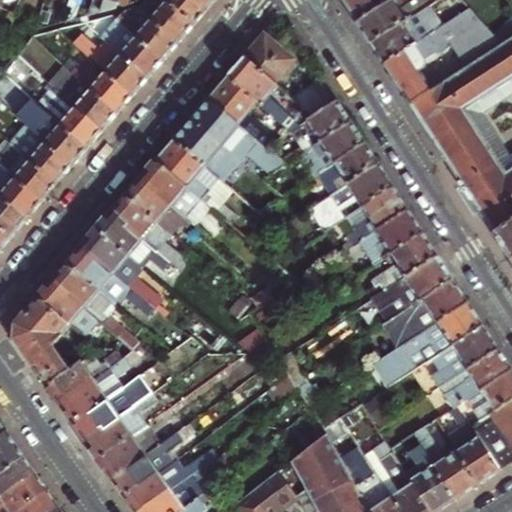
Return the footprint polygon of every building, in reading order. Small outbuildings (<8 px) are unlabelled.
[(119,0),(118,6),(123,8),(130,4),(131,0),(119,0)] [(168,0),(167,2),(195,26),(217,0),(168,0)] [(341,0),(358,25),(379,11),(371,0),(341,0)] [(396,0),(379,11),(358,25),(365,36),(372,46),(430,8),(442,0),(396,0)] [(188,35),(195,26),(167,2),(151,20),(180,44),(188,35)] [(430,8),(372,46),(380,59),(386,67),(434,35),(426,23),(435,16),(430,8)] [(434,35),(386,67),(399,88),(411,106),(433,92),(420,73),(426,69),(426,62),(439,54),(435,47),(448,39),(447,36),(451,33),(471,52),(459,60),(466,71),(502,47),(492,36),(470,12),(434,35)] [(174,51),(180,44),(151,20),(143,30),(124,14),(117,21),(165,62),(174,51)] [(158,69),(165,62),(117,21),(103,39),(122,55),(150,79),(158,69)] [(257,48),(246,60),(275,87),(296,62),(266,37),(257,48)] [(433,92),(411,106),(438,147),(495,235),(511,224),(511,157),(511,158),(483,116),(511,97),(511,40),(502,47),(466,71),(433,92)] [(144,86),(150,79),(122,55),(114,64),(94,48),(87,56),(106,73),(135,97),(144,86)] [(275,87),(246,60),(238,70),(229,80),(259,105),(279,122),(286,114),(270,100),(279,90),(275,87)] [(70,61),(65,66),(72,72),(76,67),(70,61)] [(113,122),(119,115),(90,90),(71,74),(64,67),(49,85),(75,108),(104,133),(113,122)] [(130,103),(135,97),(106,73),(99,81),(85,69),(84,70),(82,72),(77,68),(71,74),(90,90),(119,115),(130,103)] [(259,105),(229,80),(221,90),(210,103),(266,151),(281,141),(251,115),(259,105)] [(314,120),(338,104),(332,95),(323,81),(292,101),(314,120)] [(99,139),(104,133),(75,108),(49,85),(33,103),(60,126),(89,151),(99,139)] [(85,155),(89,151),(60,126),(33,103),(19,120),(27,127),(74,168),(85,155)] [(266,151),(210,103),(200,114),(184,133),(175,142),(223,184),(247,156),(272,177),(276,175),(286,168),(280,163),(266,151)] [(298,160),(352,125),(347,117),(338,104),(314,120),(291,135),(301,150),(280,163),(286,168),(298,160)] [(319,176),(366,146),(361,138),(352,125),(298,160),(312,181),(319,176)] [(69,173),(74,168),(27,127),(11,145),(59,186),(69,173)] [(54,192),(59,186),(11,145),(6,141),(0,147),(0,166),(15,179),(44,203),(54,192)] [(223,184),(175,142),(169,150),(157,164),(212,210),(232,228),(239,220),(224,207),(235,194),(223,184)] [(333,197),(379,167),(374,158),(366,146),(319,176),(333,197)] [(212,210),(157,164),(152,170),(143,180),(197,227),(212,210)] [(39,209),(44,203),(15,179),(0,166),(0,196),(29,221),(39,209)] [(349,221),(395,190),(390,182),(379,167),(333,197),(310,212),(326,236),(349,221)] [(276,175),(272,177),(264,182),(283,199),(295,192),(276,175)] [(197,227),(143,180),(137,187),(128,197),(173,236),(181,227),(195,238),(201,231),(197,227)] [(360,245),(410,213),(404,204),(395,190),(349,221),(357,234),(344,242),(346,245),(338,250),(342,256),(360,245)] [(23,227),(29,221),(0,196),(0,227),(13,239),(23,227)] [(173,236),(128,197),(123,204),(114,214),(171,264),(182,273),(184,270),(181,259),(165,245),(173,236)] [(387,260),(424,236),(418,225),(410,213),(360,245),(375,268),(387,260)] [(171,264),(114,214),(107,221),(99,230),(144,269),(152,260),(165,271),(171,264)] [(511,224),(495,235),(494,235),(502,247),(511,262),(511,261),(511,224)] [(0,253),(13,239),(0,227),(0,253)] [(144,269),(99,230),(94,236),(86,247),(158,309),(166,301),(138,276),(144,269)] [(372,302),(439,259),(432,248),(424,236),(387,260),(393,269),(371,283),(375,289),(367,295),(372,302)] [(158,309),(86,247),(80,252),(71,264),(120,308),(123,310),(129,304),(149,321),(158,309)] [(387,325),(454,282),(449,274),(439,259),(372,302),(387,325)] [(120,308),(71,264),(66,270),(54,283),(97,322),(100,324),(132,353),(134,351),(140,347),(109,320),(120,308)] [(298,285),(284,272),(270,289),(280,297),(298,285)] [(398,350),(469,304),(463,295),(454,282),(387,325),(384,328),(398,350)] [(97,322),(54,283),(47,291),(39,301),(69,327),(85,341),(100,324),(97,322)] [(270,291),(251,304),(259,310),(278,298),(270,291)] [(69,327),(39,301),(18,326),(17,333),(16,341),(44,382),(47,387),(71,371),(53,346),(69,327)] [(248,309),(240,302),(230,313),(239,320),(248,309)] [(433,361),(484,328),(478,319),(469,304),(398,350),(372,367),(387,390),(433,361)] [(267,321),(260,311),(254,316),(260,326),(267,321)] [(440,389),(499,351),(493,341),(484,328),(433,361),(441,374),(433,379),(440,389)] [(256,334),(236,348),(247,357),(264,345),(256,334)] [(194,340),(168,358),(180,375),(210,353),(194,340)] [(76,392),(59,404),(68,416),(73,424),(122,389),(115,380),(142,361),(134,351),(132,353),(122,360),(94,380),(97,385),(80,396),(76,392)] [(459,408),(511,373),(511,370),(508,364),(499,351),(440,389),(454,411),(459,408)] [(71,371),(47,387),(55,398),(59,404),(76,392),(80,396),(97,385),(94,380),(122,360),(118,355),(104,365),(102,363),(88,373),(81,364),(71,371)] [(290,355),(280,362),(290,377),(295,385),(305,379),(290,355)] [(496,413),(511,403),(511,373),(459,408),(464,415),(473,409),(482,423),(496,413)] [(122,389),(73,424),(80,435),(85,441),(103,429),(105,432),(121,422),(119,417),(153,394),(147,386),(141,377),(122,389)] [(295,385),(290,377),(267,394),(279,410),(300,392),(295,385)] [(305,379),(295,385),(300,392),(310,407),(323,399),(316,388),(312,390),(305,379)] [(103,429),(85,441),(92,452),(99,461),(148,426),(139,414),(158,402),(153,394),(119,417),(121,422),(105,432),(103,429)] [(375,398),(365,405),(376,421),(387,415),(375,398)] [(473,428),(501,472),(511,464),(511,403),(496,413),(482,423),(473,428)] [(458,453),(480,486),(490,479),(501,472),(473,428),(464,415),(459,408),(454,411),(452,412),(462,428),(464,426),(467,431),(451,441),(458,453)] [(357,418),(346,425),(352,433),(362,426),(357,418)] [(148,426),(99,461),(106,472),(110,478),(128,466),(130,470),(147,458),(145,454),(176,432),(183,427),(178,420),(155,436),(148,426)] [(328,436),(333,444),(349,433),(341,421),(325,431),(328,436)] [(0,423),(0,475),(24,459),(18,450),(6,432),(0,423)] [(322,426),(300,443),(307,453),(328,436),(325,431),(322,426)] [(414,437),(456,501),(469,493),(480,486),(458,453),(444,462),(443,460),(442,455),(426,429),(414,437)] [(128,466),(110,478),(118,489),(124,497),(157,473),(172,463),(165,453),(182,441),(176,432),(145,454),(147,458),(130,470),(128,466)] [(307,453),(279,474),(298,499),(299,498),(303,504),(307,511),(369,511),(341,459),(333,444),(328,436),(307,453)] [(411,482),(430,511),(439,511),(448,507),(456,501),(414,437),(403,444),(423,474),(411,482)] [(391,498),(400,511),(430,511),(411,482),(388,447),(367,461),(391,498)] [(341,459),(369,511),(400,511),(391,498),(367,461),(359,448),(341,459)] [(0,500),(36,476),(31,469),(24,459),(0,475),(0,500)] [(157,473),(124,497),(133,510),(134,511),(146,511),(155,506),(158,510),(175,498),(172,494),(206,470),(201,461),(181,475),(172,463),(157,473)] [(155,506),(146,511),(188,511),(200,504),(193,495),(222,473),(215,464),(206,470),(172,494),(175,498),(158,510),(155,506)] [(279,474),(250,496),(261,511),(291,511),(303,504),(299,498),(298,499),(279,474)] [(43,487),(36,476),(0,500),(0,511),(17,511),(47,493),(43,487)] [(200,504),(188,511),(207,511),(204,507),(220,497),(216,490),(200,504)] [(55,504),(47,493),(17,511),(53,511),(58,509),(55,504)] [(237,506),(241,511),(261,511),(250,496),(237,506)]
